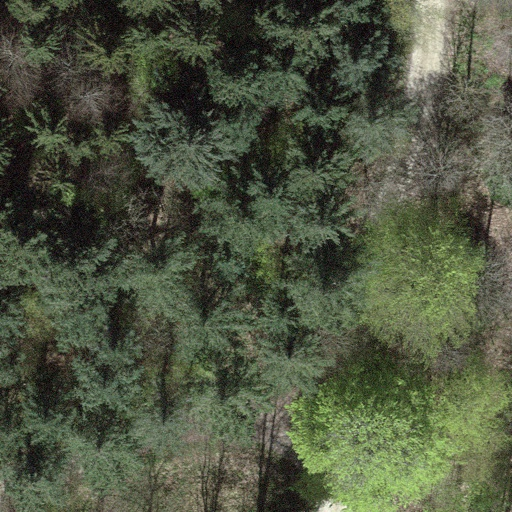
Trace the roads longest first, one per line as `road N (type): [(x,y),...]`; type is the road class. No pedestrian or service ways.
road 1 (track): [(446,0),(411,272),(338,423),(341,511)]
road 2 (track): [(0,488),(149,428),(269,416),(338,423)]
